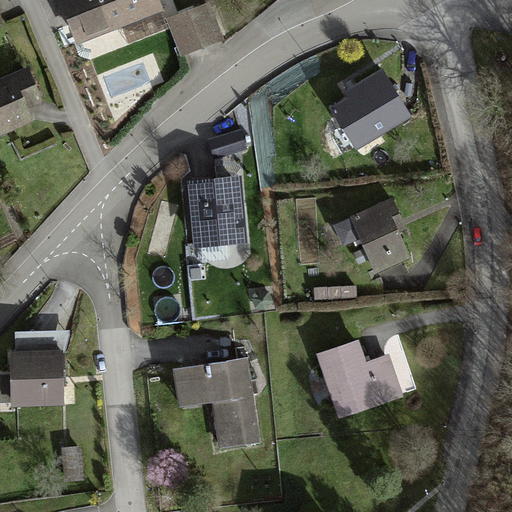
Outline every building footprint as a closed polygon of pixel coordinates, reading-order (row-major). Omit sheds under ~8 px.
[(148,0),(58,0),(75,49),(156,22),(148,0)] [(204,10),(169,22),(178,50),(213,38),(204,10)] [(20,73),(0,81),(0,132),(39,116),(20,73)] [(380,81),(331,109),(351,143),(400,115),(380,81)] [(233,136),(206,144),(211,159),(238,151),(233,136)] [(236,184),(186,186),(188,247),(239,245),(236,184)] [(378,204),(351,219),(361,235),(377,265),(404,250),(378,204)] [(342,245),(361,235),(351,219),(333,229),(342,245)] [(349,288),(312,291),(313,301),(350,299),(349,288)] [(351,340),(316,352),(337,412),(388,393),(376,361),(361,367),(351,340)] [(21,355),(16,408),(57,412),(62,359),(21,355)] [(259,438),(248,363),(177,373),(182,408),(208,404),(214,445),(259,438)]
